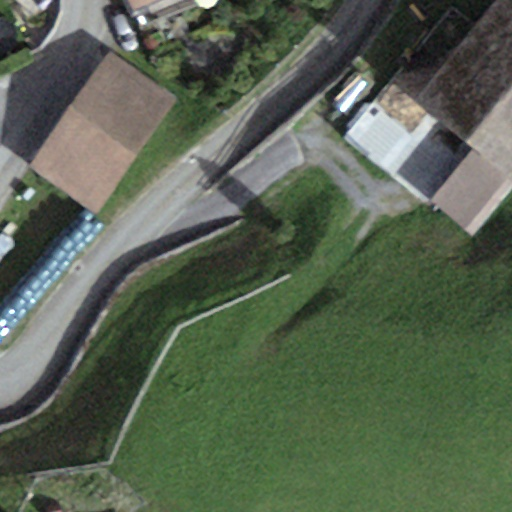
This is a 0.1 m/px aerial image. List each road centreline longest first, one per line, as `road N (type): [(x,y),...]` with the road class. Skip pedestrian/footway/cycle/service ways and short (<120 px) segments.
road 1 (unclassified): [(369,0),(329,55),(108,257),(27,373),(0,389)]
road 2 (track): [(144,221),(217,206),(286,153),(443,0)]
road 3 (unclassified): [(0,170),(49,89),(85,0)]
